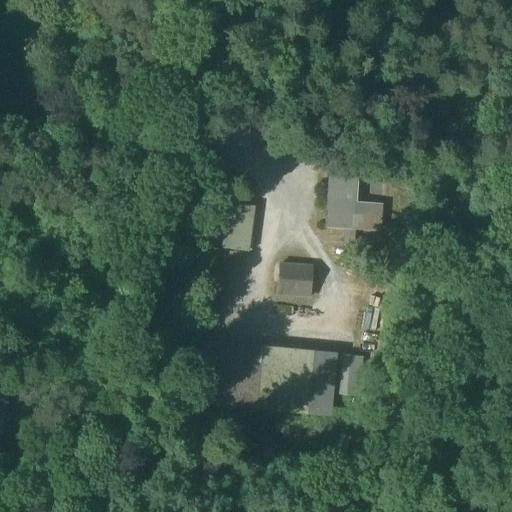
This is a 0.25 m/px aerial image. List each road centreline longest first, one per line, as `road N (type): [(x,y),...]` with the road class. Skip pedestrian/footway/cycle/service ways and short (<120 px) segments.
road 1 (track): [(61,511),(96,406),(151,160)]
road 2 (track): [(151,0),(151,160)]
